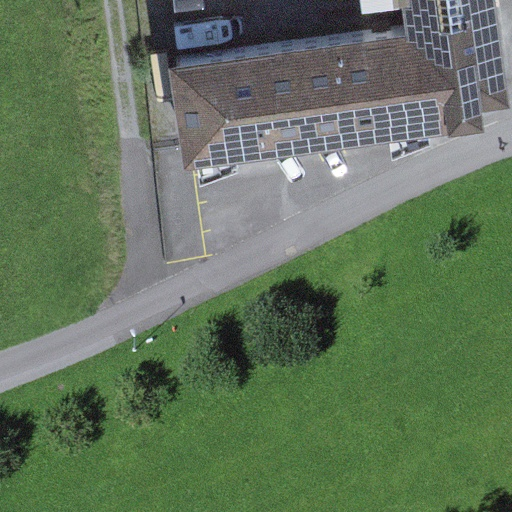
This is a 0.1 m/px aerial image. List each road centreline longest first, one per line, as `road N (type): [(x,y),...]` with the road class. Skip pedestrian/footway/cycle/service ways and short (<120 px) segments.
road 1 (residential): [(511,166),(0,376)]
road 2 (track): [(157,318),(117,0)]
